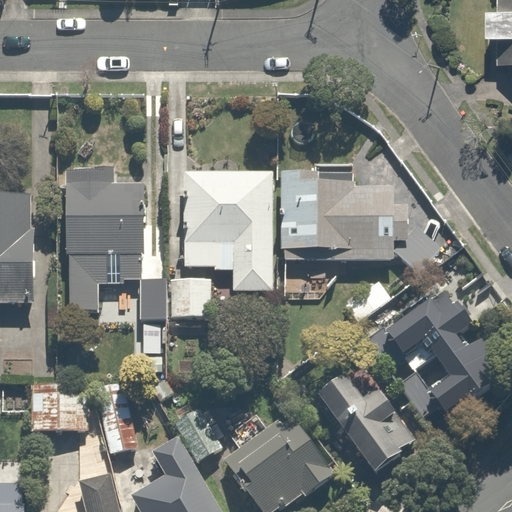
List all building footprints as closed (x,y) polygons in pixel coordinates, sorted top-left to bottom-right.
[(313,180),(288,180),(288,269),(404,270),(404,263),(428,282),(448,258),(415,231),(415,216),(403,216),(403,196),(356,196),(357,168),(313,168),(313,180)] [(126,179),(79,176),(71,316),(105,318),(106,291),(149,293),(154,196),(125,195),(126,179)] [(281,301),(280,181),(280,179),(193,179),(193,276),(241,275),(241,301),(281,301)] [(0,309),(49,309),(49,239),(39,239),(39,204),(0,204),(0,309)] [(222,284),(176,283),(175,327),(221,328),(222,284)] [(399,306),(385,286),(345,315),(359,334),(399,306)] [(511,401),(511,376),(475,320),(461,300),(400,341),(418,368),(437,356),(461,392),(440,406),(457,431),(482,414),(486,419),(511,401)] [(59,391),(59,360),(39,360),(38,439),(93,440),(94,391),(59,391)] [(374,380),(336,407),(399,497),(438,470),(374,380)] [(137,390),(97,394),(103,460),(143,456),(137,390)] [(218,463),(263,432),(236,393),(191,424),(218,463)] [(286,511),(336,481),(298,420),(227,465),(256,511),(286,511)] [(221,511),(187,446),(157,461),(170,486),(135,504),(139,511),(221,511)] [(128,511),(122,484),(87,491),(91,511),(128,511)] [(0,487),(0,511),(28,511),(29,489),(0,487)]
